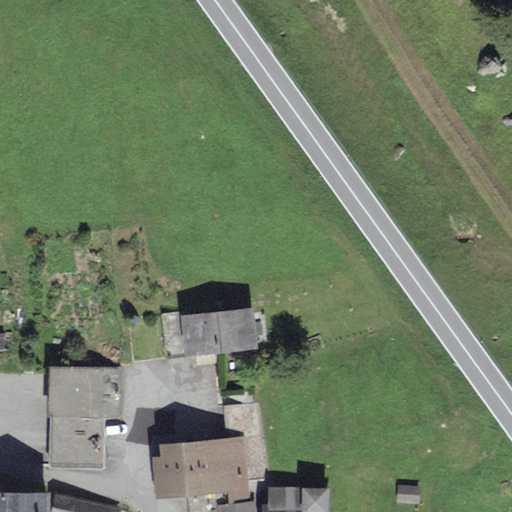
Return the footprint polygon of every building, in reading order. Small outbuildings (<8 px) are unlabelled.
[(252,309),(185,316),(189,354),(256,347),(252,309)] [(117,368),(51,368),(51,383),(51,467),(103,466),(103,419),(118,419),(117,368)] [(258,397),(225,398),(226,428),(260,426),(258,397)] [(242,439),(163,446),(165,459),(156,460),(160,495),(191,492),(193,511),(254,511),(254,504),(248,505),(242,439)] [(422,489),(401,487),(400,503),(421,504),(422,489)] [(327,511),(328,490),(273,489),(273,507),(265,507),(264,511),(327,511)] [(0,495),(0,511),(47,511),(48,495),(0,495)] [(118,511),(119,509),(58,496),(54,511),(118,511)]
